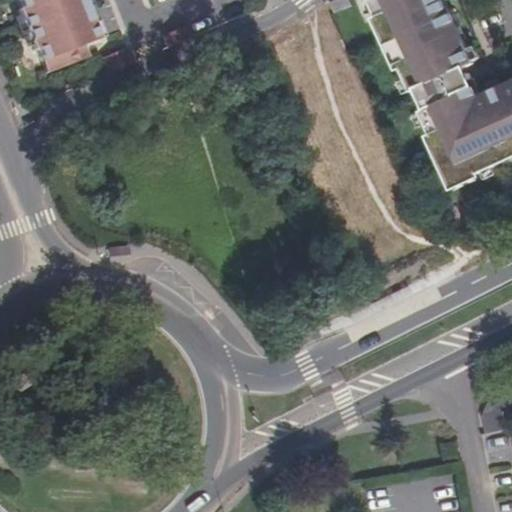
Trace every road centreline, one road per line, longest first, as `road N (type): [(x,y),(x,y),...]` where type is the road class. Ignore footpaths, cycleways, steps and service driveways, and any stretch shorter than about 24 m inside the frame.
road 1 (secondary): [(511,265),(295,369),(211,370)]
road 2 (residential): [(0,127),(273,17),(291,0)]
road 3 (secondary): [(203,496),(458,353)]
road 4 (residential): [(82,285),(41,221),(0,127)]
road 5 (secondary): [(211,370),(182,326),(136,295),(82,285)]
road 6 (residential): [(458,353),(485,511)]
road 7 (secondary): [(203,496),(222,411),(211,370)]
